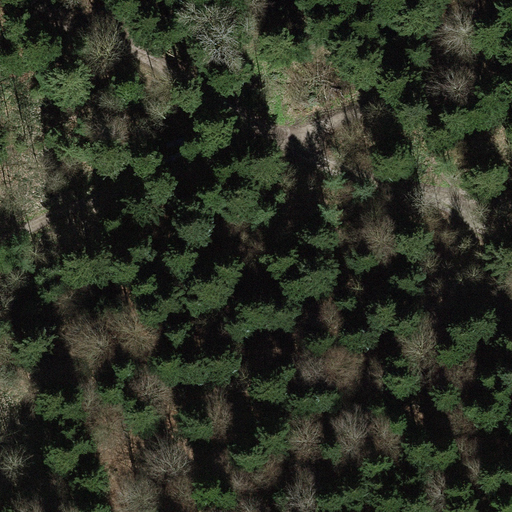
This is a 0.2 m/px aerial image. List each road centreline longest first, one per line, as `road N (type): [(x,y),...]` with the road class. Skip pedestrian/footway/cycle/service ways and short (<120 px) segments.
road 1 (track): [(276,143),(0,241)]
road 2 (track): [(276,143),(114,57),(44,0)]
road 3 (track): [(276,143),(425,194),(511,208)]
road 4 (track): [(511,82),(276,143)]
